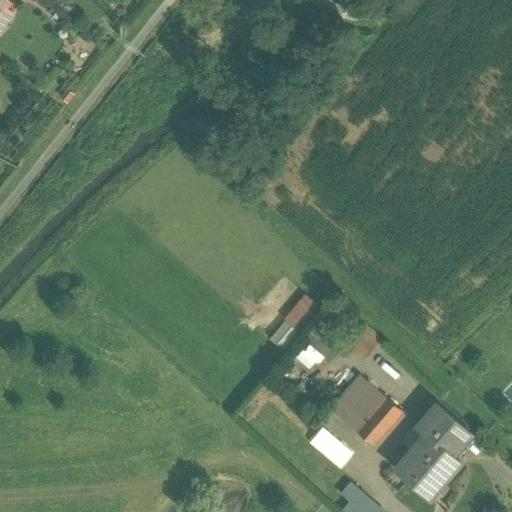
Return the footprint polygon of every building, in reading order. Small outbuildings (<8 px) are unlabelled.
[(0,0),(0,27),(16,8),(6,0),(0,0)] [(284,351),(319,306),(303,293),(267,338),(284,351)] [(360,355),(375,343),(360,325),(345,338),(360,355)] [(403,413),(358,374),(329,408),(373,447),(403,413)] [(473,434),(435,401),(412,427),(420,435),(388,471),(426,503),(462,462),(454,456),(473,434)] [(338,494),(346,500),(337,511),(383,511),(385,509),(346,483),(338,494)]
